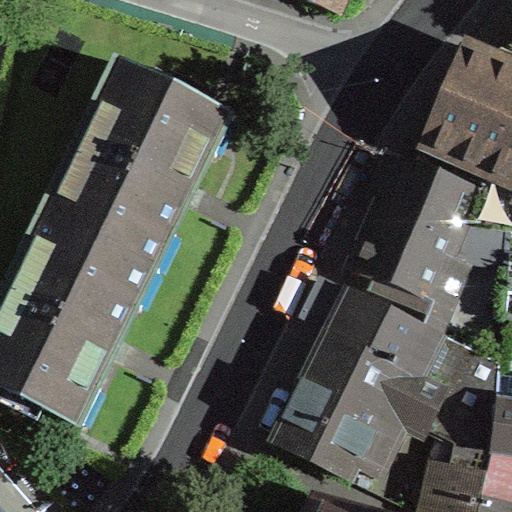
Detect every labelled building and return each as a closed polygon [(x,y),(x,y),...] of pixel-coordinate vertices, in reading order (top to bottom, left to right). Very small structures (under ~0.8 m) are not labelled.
[(304,0),(339,15),(345,0),(304,0)] [(511,65),(463,45),(419,146),(511,186),(511,65)] [(75,184),(55,225),(152,272),(190,194),(229,116),(132,69),(111,111),(97,105),(61,178),(75,184)] [(381,200),(349,269),(421,299),(433,303),(454,258),(503,266),(504,252),(505,231),(511,232),(511,200),(485,188),(482,189),(480,194),(399,159),(382,201),(381,200)] [(114,351),(152,272),(55,225),(36,265),(22,258),(0,303),(0,390),(76,428),(114,351)] [(511,252),(504,252),(503,266),(502,291),(511,291),(511,252)] [(349,289),(304,380),(273,443),(350,481),(356,469),(370,475),(398,419),(426,433),(446,392),(452,394),(460,378),(429,363),(443,336),(349,289)] [(511,405),(498,404),(492,450),(511,452),(511,405)] [(511,511),(511,506),(505,505),(511,475),(511,452),(492,450),(487,474),(478,511),(511,511)] [(447,466),(436,511),(478,511),(487,474),(447,466)] [(368,511),(327,499),(321,511),(368,511)]
